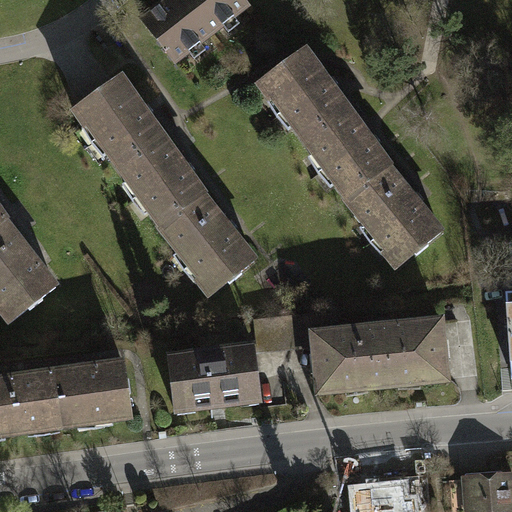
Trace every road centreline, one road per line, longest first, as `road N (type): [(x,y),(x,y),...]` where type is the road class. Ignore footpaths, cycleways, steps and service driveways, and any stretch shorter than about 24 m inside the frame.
road 1 (residential): [(0,486),(511,427)]
road 2 (residential): [(106,0),(78,27),(0,54)]
